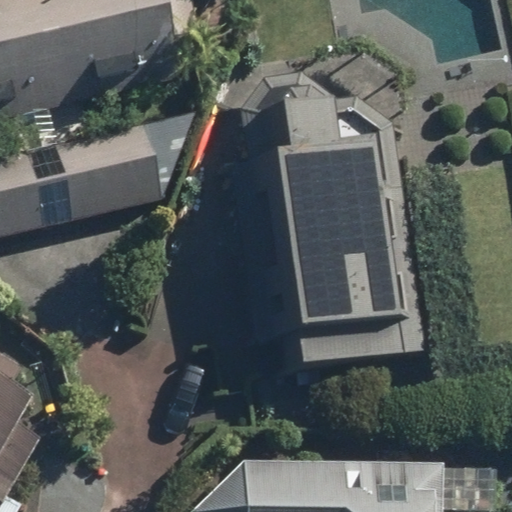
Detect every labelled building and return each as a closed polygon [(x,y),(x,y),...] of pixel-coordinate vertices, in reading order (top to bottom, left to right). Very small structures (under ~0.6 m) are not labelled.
[(0,0),(0,129),(200,85),(181,0),(0,0)] [(269,349),(275,384),(423,359),(390,164),(357,169),(354,153),(329,157),(315,79),(226,94),(239,171),(215,175),(246,352),(269,349)] [(0,173),(0,244),(156,204),(139,137),(0,173)] [(0,503),(2,499),(0,497),(0,447),(34,389),(0,369),(0,503)] [(434,511),(436,465),(358,462),(356,507),(336,506),(338,461),(246,458),(192,511),(434,511)]
